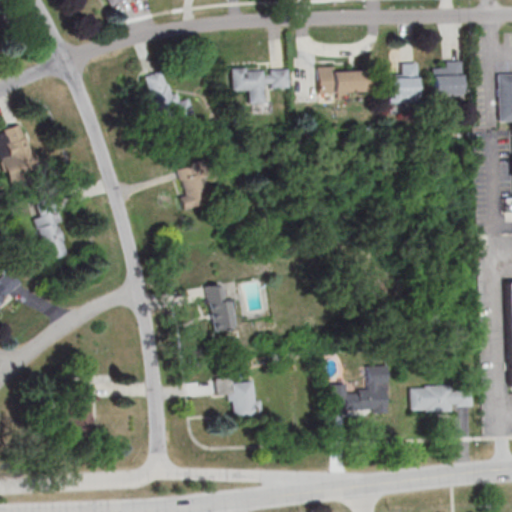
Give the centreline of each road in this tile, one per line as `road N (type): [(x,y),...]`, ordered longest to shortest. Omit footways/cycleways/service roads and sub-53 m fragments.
road 1 (residential): [(511,10),(186,28),(0,89)]
road 2 (residential): [(156,474),(148,336),(121,212),(88,114),(33,0)]
road 3 (tertiary): [(39,511),(187,507),(462,475)]
road 4 (residential): [(381,483),(156,474)]
road 5 (residential): [(0,380),(84,315),(139,291)]
road 6 (residential): [(0,488),(156,474)]
